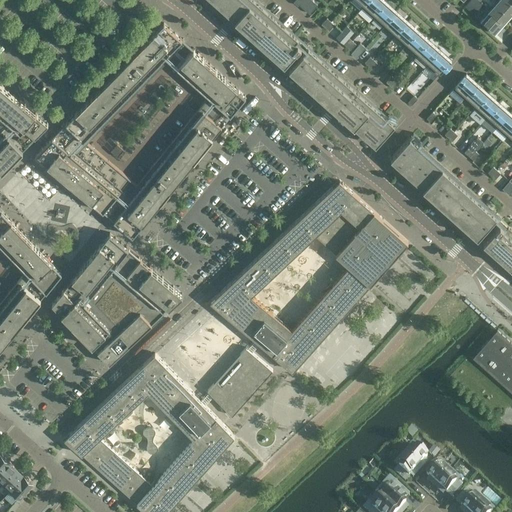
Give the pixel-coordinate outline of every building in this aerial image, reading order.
[(301,45),(251,0),(218,0),(280,55),(278,58),(285,63),(301,45)] [(304,8),(310,0),(294,0),(293,2),(298,6),(299,4),(304,8)] [(310,13),(318,4),(312,0),(310,0),(304,8),(310,13)] [(373,17),(386,2),(384,0),(368,0),(362,7),(373,17)] [(511,2),(509,0),(499,0),(497,3),(511,16),(511,15),(510,14),(511,12),(511,2)] [(384,26),(397,11),(386,2),(373,17),(384,26)] [(511,16),(497,3),(489,11),(504,24),(504,23),(503,23),(510,15),(511,16)] [(394,36),(408,21),(397,11),(384,26),(394,36)] [(504,24),(489,11),(481,21),(482,20),(495,31),(494,32),(494,33),(503,23),(504,24)] [(325,27),(331,21),(327,18),(321,24),(325,27)] [(329,30),(334,24),(331,21),(325,27),(329,30)] [(405,46),(418,31),(408,21),(394,36),(405,46)] [(192,48),(191,50),(192,51),(174,71),(206,99),(137,184),(87,142),(185,42),(183,41),(183,40),(164,23),(35,154),(116,221),(133,236),(246,96),(192,48)] [(416,55),(429,40),(418,31),(405,46),(416,55)] [(354,37),(357,43),(362,40),(359,34),(354,37)] [(347,46),(352,40),(348,37),(343,43),(347,46)] [(350,50),(356,44),(352,40),(347,46),(350,50)] [(427,65),(440,50),(429,40),(416,55),(416,56),(419,53),(428,62),(426,64),(427,65)] [(356,58),(365,47),(362,44),(360,43),(351,53),(356,58)] [(306,49),(291,65),(378,142),(392,126),(306,49)] [(438,75),(451,60),(440,50),(427,65),(438,75)] [(368,66),(374,59),(370,56),(364,62),(368,66)] [(372,69),(377,63),(374,59),(368,66),(372,69)] [(464,98),(477,83),(466,73),(453,88),(464,98)] [(389,85),(395,79),(392,75),(386,82),(389,85)] [(393,88),(399,82),(395,79),(389,85),(393,88)] [(0,172),(24,149),(48,124),(0,83),(0,172)] [(488,93),(477,83),(464,98),(475,108),(488,93)] [(485,117),(499,102),(488,93),(475,108),(485,117)] [(412,104),(417,98),(414,95),(408,101),(412,104)] [(496,127),(510,112),(499,102),(485,117),(496,127)] [(436,114),(432,111),(427,118),(430,121),(436,114)] [(507,137),(511,130),(511,114),(510,112),(496,127),(507,137)] [(448,137),(454,131),(450,128),(445,134),(448,137)] [(452,141),(458,135),(454,131),(448,137),(452,141)] [(470,157),(475,150),(483,142),(477,137),(464,151),(470,157)] [(407,139),(393,156),(477,231),(480,233),(494,217),(407,139)] [(111,151),(118,156),(123,149),(117,144),(111,151)] [(479,154),(475,150),(470,157),(474,160),(479,154)] [(491,176),(497,169),(493,166),(488,172),(491,176)] [(495,179),(501,173),(497,169),(491,176),(495,179)] [(12,184),(14,183),(10,179),(0,189),(11,199),(16,193),(13,190),(16,187),(12,184)] [(339,179),(210,301),(255,339),(260,343),(292,370),(408,241),(339,179)] [(0,249),(23,274),(0,302),(0,348),(44,295),(62,272),(0,208),(0,249)] [(56,221),(67,223),(69,210),(58,208),(56,221)] [(485,238),(483,241),(490,247),(492,244),(511,261),(511,232),(500,222),(485,238)] [(183,294),(110,232),(71,280),(52,304),(109,363),(183,294)] [(511,342),(498,330),(473,357),(511,391),(511,342)] [(210,390),(201,400),(205,404),(213,395),(232,415),(238,408),(237,407),(266,375),(267,376),(273,369),(251,353),(260,343),(255,339),(247,349),(245,348),(239,355),(240,356),(216,383),(215,382),(209,389),(210,390)] [(155,353),(64,438),(65,438),(147,511),(165,511),(235,435),(205,404),(201,400),(155,353)] [(405,481),(427,456),(417,446),(414,449),(412,447),(399,462),(401,464),(395,471),(405,481)] [(0,468),(8,460),(0,453),(0,452),(0,468)] [(0,483),(1,484),(16,467),(8,460),(0,468),(0,483)] [(455,478),(440,464),(438,466),(436,464),(426,474),(451,496),(460,486),(453,480),(455,478)] [(9,491),(24,474),(16,467),(1,484),(9,491)] [(17,499),(33,482),(24,474),(9,491),(17,499)] [(406,503),(401,498),(406,492),(395,482),(389,488),(387,486),(379,495),(398,511),(406,503)] [(489,509),(475,495),(473,497),(465,491),(456,501),(468,511),(489,511),(488,511),(489,509)] [(397,511),(398,511),(379,495),(372,503),(374,505),(368,511),(397,511)]
